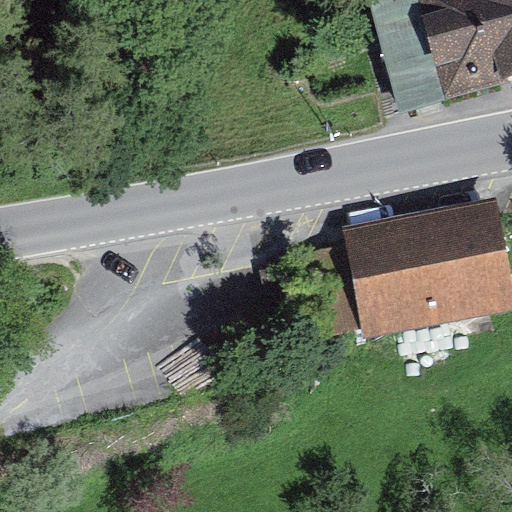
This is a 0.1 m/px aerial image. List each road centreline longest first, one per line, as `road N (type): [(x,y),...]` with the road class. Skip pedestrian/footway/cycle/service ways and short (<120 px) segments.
road 1 (tertiary): [(511,143),(0,236)]
road 2 (track): [(143,216),(146,237),(107,310),(0,403)]
